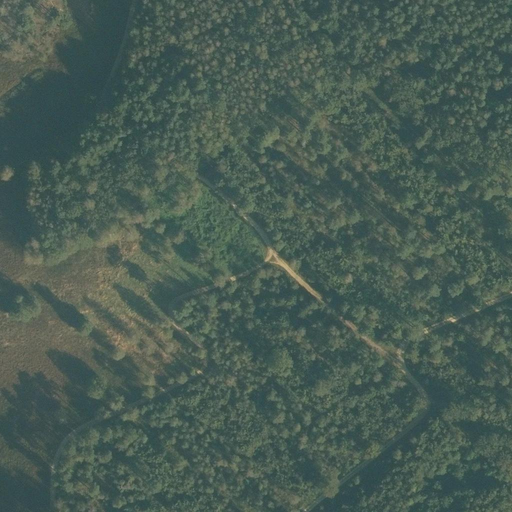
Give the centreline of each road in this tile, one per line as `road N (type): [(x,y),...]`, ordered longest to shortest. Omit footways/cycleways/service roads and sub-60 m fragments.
road 1 (track): [(53,511),(56,451),(67,437),(205,363),(204,350),(172,321),(173,301),(275,256)]
road 2 (track): [(275,256),(211,185),(176,167),(99,98)]
road 3 (track): [(357,67),(192,174)]
road 4 (track): [(305,511),(438,405)]
road 5 (track): [(275,256),(387,357)]
road 6 (track): [(387,357),(411,337),(511,294)]
